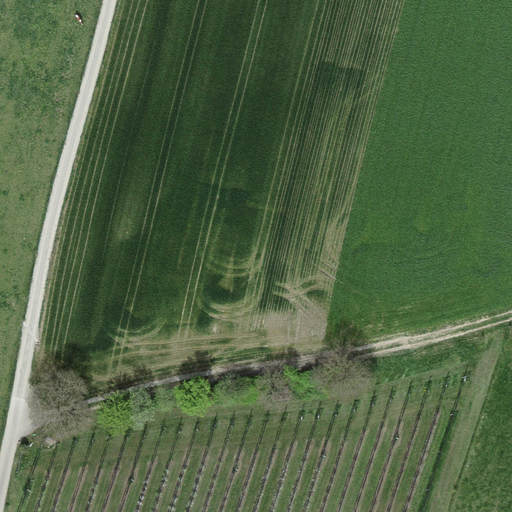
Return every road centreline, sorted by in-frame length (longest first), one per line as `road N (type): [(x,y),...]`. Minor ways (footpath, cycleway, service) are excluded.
road 1 (track): [(0,511),(109,0)]
road 2 (track): [(511,316),(473,332),(160,395),(15,443)]
